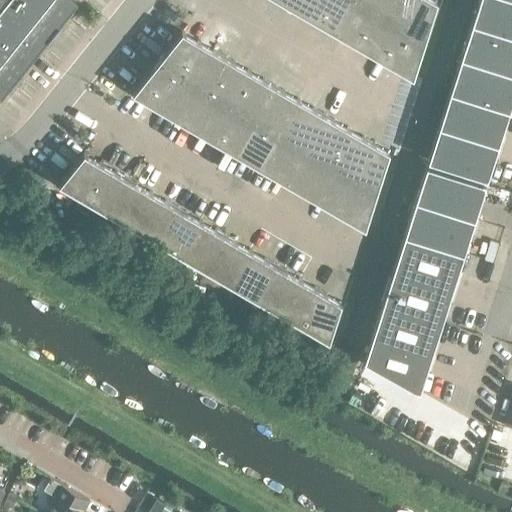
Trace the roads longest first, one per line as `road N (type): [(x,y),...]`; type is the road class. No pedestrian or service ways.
road 1 (unclassified): [(0,161),(141,0)]
road 2 (residential): [(124,511),(0,433)]
